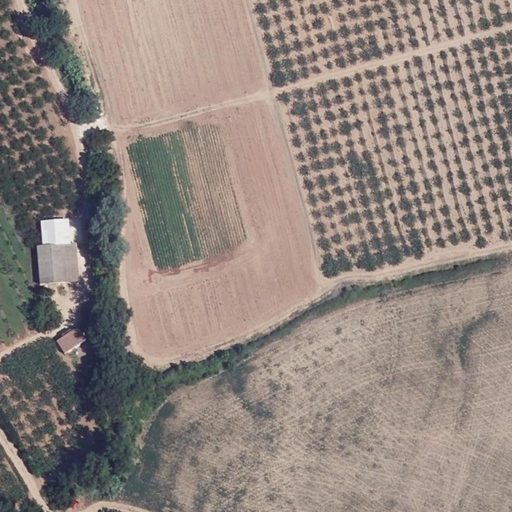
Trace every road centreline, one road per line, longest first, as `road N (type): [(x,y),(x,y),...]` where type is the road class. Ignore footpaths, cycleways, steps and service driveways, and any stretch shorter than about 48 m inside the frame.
road 1 (track): [(511,244),(388,274),(343,276),(268,325),(171,359),(152,357),(126,289),(118,130),(78,0)]
road 2 (track): [(76,131),(99,122),(133,130),(511,26)]
road 3 (track): [(324,284),(246,0)]
